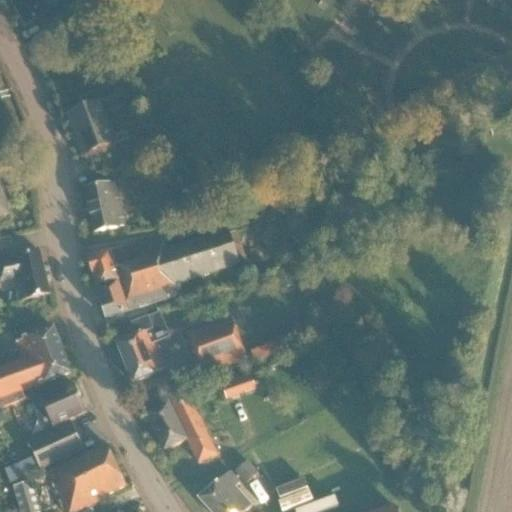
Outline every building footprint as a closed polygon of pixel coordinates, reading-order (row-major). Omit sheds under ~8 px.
[(11,0),(27,27),(51,12),(44,0),(11,0)] [(78,18),(71,6),(49,17),(55,29),(78,18)] [(67,114),(76,136),(109,124),(104,110),(116,105),(114,97),(101,102),(67,114)] [(109,124),(76,136),(84,158),(118,146),(118,145),(130,141),(127,133),(115,138),(109,124)] [(161,151),(156,137),(141,142),(146,156),(161,151)] [(126,227),(123,215),(121,206),(117,184),(108,186),(108,185),(86,190),(94,234),(116,230),(116,229),(126,227)] [(196,199),(168,205),(171,215),(173,215),(173,217),(199,211),(196,199)] [(89,264),(107,320),(129,313),(129,312),(182,295),(179,284),(239,265),(239,263),(247,260),(237,232),(229,235),(228,230),(167,251),(164,241),(134,251),(138,262),(116,269),(111,253),(91,259),(89,264)] [(21,303),(50,296),(40,252),(10,259),(10,260),(0,262),(0,279),(1,283),(15,279),(21,303)] [(170,338),(162,318),(160,313),(132,325),(137,336),(117,345),(134,385),(166,371),(156,344),(170,338)] [(202,376),(247,359),(232,318),(187,334),(202,376)] [(23,362),(0,370),(0,409),(25,401),(22,392),(71,375),(54,329),(16,343),(23,362)] [(257,361),(282,352),(278,342),(254,351),(257,361)] [(257,391),(251,375),(236,380),(242,396),(257,391)] [(28,440),(37,459),(41,470),(84,451),(71,421),(87,414),(75,386),(41,401),(32,405),(44,433),(28,440)] [(218,456),(208,437),(198,417),(188,395),(146,415),(165,452),(187,441),(199,465),(218,456)] [(99,500),(126,487),(107,446),(50,473),(65,511),(79,511),(100,502),(99,500)] [(236,474),(247,485),(258,475),(247,463),(236,474)] [(210,511),(247,511),(253,508),(236,488),(241,484),(231,472),(199,500),(210,511)] [(281,509),(313,493),(306,479),(274,495),(281,509)] [(13,488),(20,511),(39,511),(31,482),(13,488)] [(322,511),(319,503),(296,511),(322,511)]
